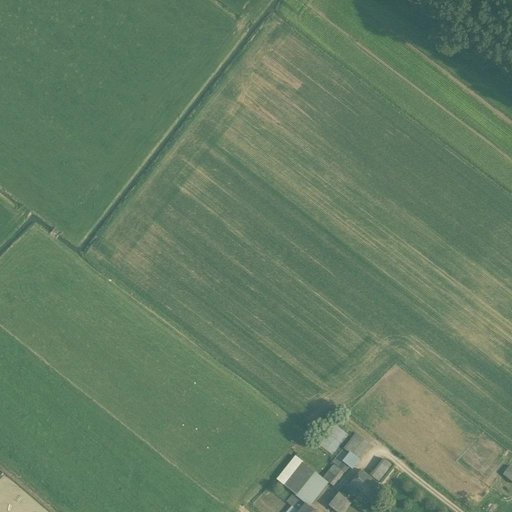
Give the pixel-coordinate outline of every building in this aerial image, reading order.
[(317,444),(332,455),(348,435),(333,424),(317,444)] [(321,477),(327,482),(333,487),(349,466),(352,468),(359,459),(358,459),(369,444),(354,432),(342,448),(331,462),(333,463),(321,477)] [(378,484),(392,465),(382,458),(368,476),(360,470),(350,483),(345,488),(353,494),(357,489),(360,491),(358,494),(363,497),(365,495),(368,498),(378,484)] [(321,477),(316,473),(315,473),(314,472),(314,471),(302,461),(283,485),(293,493),(286,502),(291,506),(285,511),(315,511),(308,506),(327,482),(321,477)] [(511,461),(509,465),(502,474),(511,482),(511,461)] [(338,492),(328,505),(336,511),(343,511),(351,503),(338,492)]
